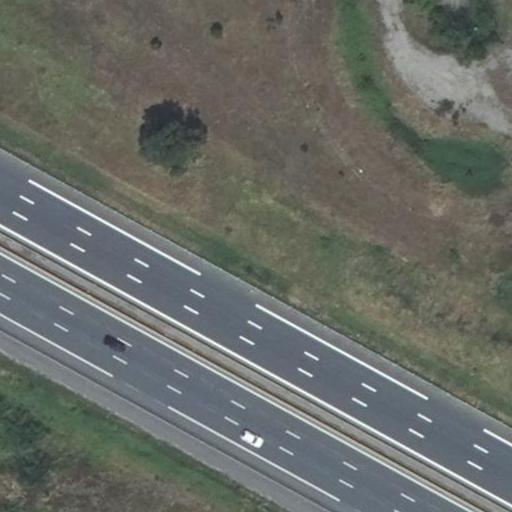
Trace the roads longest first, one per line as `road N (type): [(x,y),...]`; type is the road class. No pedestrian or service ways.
road 1 (motorway): [(511,477),(0,196)]
road 2 (motorway): [(0,285),(413,511)]
road 3 (track): [(220,511),(0,393)]
